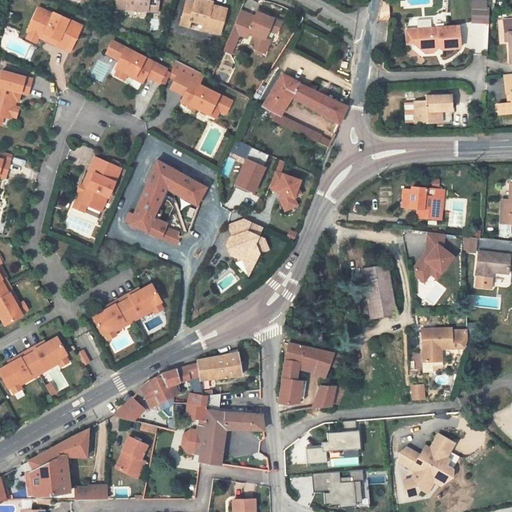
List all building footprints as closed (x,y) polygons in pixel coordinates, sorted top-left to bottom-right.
[(53,0),(43,22),(57,30),(56,32),(64,36),(66,31),(72,34),(70,39),(84,45),(96,20),(68,6),(68,8),(53,0)] [(196,0),(192,19),(199,21),(201,14),(214,18),(213,23),(230,26),(237,3),(237,2),(227,0),(225,0),(225,1),(222,1),(222,0),(196,0)] [(487,24),(487,0),(470,0),(470,23),(487,24)] [(270,2),(268,6),(280,10),(281,7),(270,2)] [(266,11),(251,5),(242,25),(258,31),(259,27),(265,29),(261,39),(276,45),(281,32),(276,30),(280,22),(288,25),(292,15),(280,10),(268,6),(266,11)] [(412,39),(418,38),(431,50),(436,43),(444,43),(447,46),(464,44),(462,22),(436,24),(435,15),(422,16),(423,25),(410,26),(412,39)] [(53,30),(56,32),(57,30),(43,22),(41,25),(44,26),(41,31),(50,36),(53,30)] [(125,34),(119,48),(132,54),(128,62),(130,63),(140,68),(142,70),(144,67),(148,69),(147,71),(155,76),(159,69),(172,76),(180,62),(125,34)] [(189,74),(185,83),(199,90),(196,97),(206,102),(207,99),(211,101),(211,102),(226,110),(230,103),(237,106),(244,109),(250,97),(214,79),(218,70),(211,66),(189,55),(182,71),(189,74)] [(137,74),(140,68),(130,63),(127,70),(137,74)] [(336,116),(341,102),(277,74),(261,109),(327,143),(328,139),(330,131),(277,105),(283,92),(323,109),(320,118),(333,125),(334,121),(336,116)] [(0,121),(7,123),(12,105),(16,106),(19,98),(26,100),(30,84),(0,76),(0,121)] [(126,76),(124,81),(137,88),(140,82),(126,76)] [(511,77),(505,78),(506,94),(510,94),(511,102),(498,104),(499,114),(511,113),(511,107),(511,106),(511,77)] [(438,90),(431,91),(431,96),(419,97),(420,107),(411,107),(412,119),(421,119),(444,118),(444,106),(447,106),(456,105),(455,89),(448,90),(438,90)] [(419,97),(410,97),(411,107),(420,107),(419,97)] [(234,113),(237,106),(230,103),(226,110),(234,113)] [(245,156),(262,164),(267,153),(250,145),(245,156)] [(86,204),(100,211),(106,196),(107,197),(121,169),(95,157),(89,171),(94,173),(91,179),(86,177),(82,185),(84,186),(82,192),(79,190),(75,199),(86,204)] [(168,184),(197,203),(204,187),(203,186),(199,183),(158,157),(128,221),(176,246),(180,235),(151,220),(168,184)] [(266,168),(246,160),(236,186),(255,194),(266,168)] [(0,178),(4,179),(8,163),(0,161),(0,178)] [(302,180),(277,170),(270,187),(282,192),(286,193),(284,197),(288,205),(297,201),(295,197),(303,193),(299,186),(302,180)] [(511,183),(509,183),(509,199),(502,199),(501,224),(501,235),(503,237),(507,237),(510,235),(510,224),(511,224),(511,183)] [(439,191),(411,187),(411,191),(403,189),(401,205),(417,208),(422,208),(421,218),(439,221),(440,212),(436,211),(439,191)] [(284,197),(286,193),(282,192),(280,197),(286,210),(299,204),(297,201),(288,205),(284,197)] [(83,211),(86,204),(75,199),(72,206),(83,211)] [(261,227),(243,218),(228,223),(232,236),(229,237),(226,243),(229,253),(231,254),(238,252),(241,259),(251,264),(257,252),(266,248),(263,238),(257,236),(261,227)] [(414,268),(416,276),(424,283),(430,275),(435,269),(441,273),(453,258),(443,250),(445,235),(429,233),(426,253),(430,255),(425,261),(422,258),(414,268)] [(511,258),(511,243),(502,242),(486,240),(477,239),(463,237),(465,252),(475,254),(478,254),(475,278),(491,280),(492,275),(507,278),(510,259),(511,258)] [(251,264),(241,259),(246,274),(251,264)] [(371,320),(396,316),(388,266),(363,270),(371,320)] [(436,279),(441,273),(435,269),(430,275),(436,279)] [(120,298),(132,321),(150,311),(148,308),(160,302),(151,284),(129,296),(128,294),(120,298)] [(14,302),(5,285),(0,287),(0,322),(16,315),(11,304),(14,302)] [(92,316),(102,334),(113,328),(114,331),(132,321),(120,298),(113,302),(114,304),(92,316)] [(18,301),(14,302),(11,304),(16,315),(23,311),(18,301)] [(163,309),(160,302),(148,308),(150,311),(152,315),(163,309)] [(105,341),(116,335),(114,331),(113,328),(102,334),(105,341)] [(422,330),(424,363),(442,362),(442,349),(465,347),(467,339),(467,330),(451,331),(451,328),(437,329),(437,332),(432,332),(432,330),(422,330)] [(28,350),(40,373),(58,364),(57,360),(68,354),(59,337),(37,348),(36,346),(28,350)] [(333,356),(285,345),(282,379),(280,401),(289,402),(292,402),(293,400),(300,398),(301,379),(323,379),(324,368),(331,368),(333,356)] [(0,368),(9,386),(21,380),(22,383),(40,373),(28,350),(21,354),(22,356),(0,368)] [(78,355),(84,366),(89,363),(83,352),(78,355)] [(193,366),(195,375),(212,375),(212,379),(226,379),(226,375),(237,374),(235,352),(198,361),(197,364),(193,366)] [(71,361),(68,354),(57,360),(58,364),(60,367),(71,361)] [(176,394),(174,387),(195,379),(195,375),(193,366),(172,375),(160,380),(167,398),(176,394)] [(13,393),(24,386),(22,383),(21,380),(9,386),(13,393)] [(167,398),(160,380),(151,387),(148,389),(153,403),(167,398)] [(424,398),(423,382),(410,382),(411,399),(424,398)] [(343,386),(319,386),(318,406),(343,406),(343,400),(343,386)] [(188,402),(199,401),(198,397),(197,391),(187,390),(188,402)] [(218,396),(207,397),(206,414),(217,415),(218,398),(218,396)] [(129,405),(119,413),(132,417),(145,405),(138,397),(129,405)] [(225,430),(262,437),(260,433),(260,419),(217,415),(206,414),(205,422),(200,423),(198,436),(195,435),(194,445),(197,448),(197,462),(220,463),(225,430)] [(328,442),(322,443),(323,448),(306,449),(307,464),(328,463),(327,452),(360,449),(359,431),(356,431),(355,421),(343,422),(344,432),(327,433),(328,442)] [(140,422),(139,430),(155,432),(156,425),(140,422)] [(52,449),(32,459),(35,466),(31,469),(31,481),(30,490),(64,491),(68,455),(87,455),(91,429),(77,436),(63,443),(52,449)] [(405,479),(409,495),(418,492),(421,488),(428,492),(435,480),(442,478),(439,467),(447,465),(448,463),(451,458),(447,456),(455,441),(439,432),(431,447),(432,448),(429,453),(424,455),(407,446),(401,451),(399,460),(417,470),(412,477),(405,479)] [(128,438),(120,452),(124,454),(116,470),(133,480),(143,463),(140,461),(147,448),(128,438)] [(112,468),(116,470),(124,454),(120,452),(112,468)] [(442,478),(435,480),(442,485),(453,476),(455,467),(448,463),(447,465),(439,467),(442,478)] [(363,480),(362,471),(350,472),(351,481),(363,480)] [(361,502),(360,482),(340,483),(339,472),(313,474),(314,492),(324,492),(325,505),(340,504),(340,507),(356,506),(355,502),(361,502)] [(96,499),(97,488),(83,486),(83,487),(68,486),(67,498),(73,498),(96,499)] [(229,501),(229,511),(251,511),(251,501),(229,501)]
